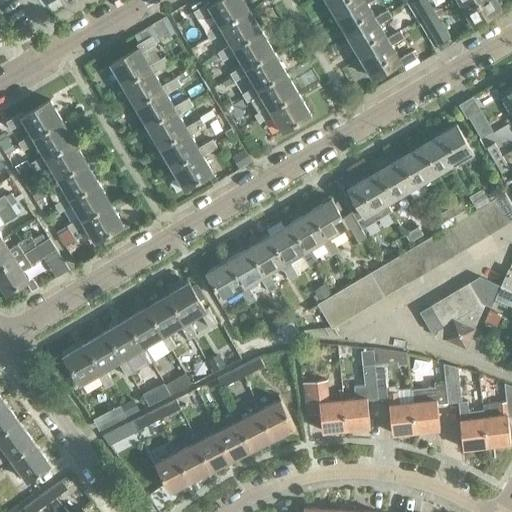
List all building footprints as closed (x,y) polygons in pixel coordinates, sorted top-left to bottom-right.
[(213,10),(220,22),(248,6),(245,0),(217,0),(211,4),(210,1),(194,10),(199,18),(213,10)] [(327,0),(339,19),(368,2),(371,0),(327,0)] [(502,8),(497,0),(463,0),(460,2),(474,25),(502,8)] [(368,2),(339,19),(352,40),(381,23),(392,16),(388,9),(377,16),(368,2)] [(225,30),(232,42),(260,26),(248,6),(220,22),(206,30),(211,39),(225,30)] [(420,12),(426,22),(437,16),(431,6),(420,12)] [(449,37),(437,16),(426,22),(439,43),(449,37)] [(381,23),(352,40),(364,61),(393,44),(404,37),(400,30),(389,37),(381,23)] [(244,64),(273,48),(260,26),(219,51),(224,60),(238,51),(244,64)] [(139,46),(111,63),(122,80),(151,64),(143,51),(157,43),(152,35),(137,44),(139,46)] [(401,57),(393,44),(364,61),(374,77),(401,61),(404,65),(417,58),(412,50),(401,57)] [(256,85),(285,68),(273,48),(244,64),(231,72),(235,80),(249,72),(256,85)] [(169,64),(164,56),(151,64),(122,80),(134,101),(163,84),(155,72),(169,64)] [(269,105),(297,89),(285,68),(256,85),(243,93),(247,101),(261,93),(269,105)] [(176,76),(163,84),(134,101),(146,122),(175,105),(168,93),(181,85),(176,76)] [(283,131),(312,114),(297,89),(269,105),(255,113),(259,122),(273,114),(283,131)] [(188,97),(175,105),(146,122),(158,142),(187,126),(180,113),(193,105),(188,97)] [(33,133),(61,116),(51,98),(24,114),(22,111),(6,121),(11,128),(25,120),(33,133)] [(469,116),(481,137),(492,131),(479,110),(469,116)] [(45,154),(73,137),(61,116),(33,133),(18,141),(23,149),(37,141),(45,154)] [(201,118),(187,126),(158,142),(171,163),(199,146),(192,134),(206,126),(201,118)] [(435,136),(451,164),(473,151),(457,123),(435,136)] [(13,147),(2,128),(0,128),(0,141),(6,151),(13,147)] [(414,148),(430,176),(451,164),(435,136),(414,148)] [(50,162),(57,174),(85,157),(73,137),(45,154),(31,162),(35,170),(50,162)] [(213,138),(199,146),(171,163),(185,188),(214,171),(204,154),(217,146),(213,138)] [(494,142),(487,146),(494,159),(502,155),(494,142)] [(392,161),(409,189),(430,176),(414,148),(392,161)] [(244,149),(232,156),(239,167),(250,160),(244,149)] [(509,167),(502,155),(494,159),(502,172),(509,167)] [(69,195),(98,178),(85,157),(57,174),(43,182),(48,191),(62,183),(69,195)] [(27,159),(16,165),(19,172),(31,166),(27,159)] [(370,174),(387,202),(409,189),(392,161),(370,174)] [(351,191),(342,195),(362,228),(392,210),(387,202),(370,174),(349,187),(351,191)] [(81,215),(110,199),(98,178),(69,195),(55,203),(60,211),(74,203),(81,215)] [(482,188),(470,196),(474,204),(487,196),(482,188)] [(511,220),(511,206),(504,192),(495,198),(509,222),(511,220)] [(0,197),(0,211),(11,204),(5,194),(0,197)] [(332,197),(310,209),(327,237),(331,235),(343,228),(351,242),(365,234),(362,228),(354,214),(345,219),(332,197)] [(509,222),(495,198),(484,204),(498,228),(509,222)] [(96,240),(124,223),(110,199),(81,215),(67,224),(72,232),(86,224),(96,240)] [(466,208),(461,201),(449,208),(453,216),(466,208)] [(18,214),(11,204),(0,211),(0,215),(5,223),(18,214)] [(498,228),(484,204),(474,210),(489,234),(498,228)] [(441,223),(453,216),(449,208),(437,215),(441,223)] [(310,209),(290,221),(307,249),(310,247),(322,240),(331,254),(339,249),(331,235),(327,237),(310,209)] [(489,234),(474,210),(463,216),(478,240),(489,234)] [(478,240),(463,216),(453,222),(467,246),(478,240)] [(269,234),(285,262),(289,260),(302,252),(310,267),(319,262),(310,247),(307,249),(290,221),(269,234)] [(467,246),(453,222),(443,228),(457,252),(467,246)] [(423,234),(419,226),(406,234),(410,241),(423,234)] [(457,252),(443,228),(432,234),(447,259),(457,252)] [(37,244),(31,234),(10,248),(4,238),(0,240),(0,269),(50,237),(50,236),(37,244)] [(265,274),(269,272),(281,264),(290,279),(298,274),(289,260),(285,262),(269,234),(250,245),(265,274)] [(447,259),(432,234),(422,241),(437,265),(447,259)] [(57,247),(50,237),(0,269),(0,283),(6,293),(30,279),(23,268),(31,263),(32,263),(57,247)] [(437,265),(422,241),(412,247),(426,271),(437,265)] [(228,258),(245,286),(248,284),(261,276),(270,291),(277,286),(269,272),(265,274),(250,245),(228,258)] [(426,271),(412,247),(401,253),(416,277),(426,271)] [(416,277),(401,253),(391,259),(405,283),(416,277)] [(245,286),(228,258),(207,270),(223,299),(240,288),(249,303),(257,298),(248,284),(245,286)] [(405,283),(391,259),(381,265),(395,289),(405,283)] [(395,289),(381,265),(371,271),(385,295),(395,289)] [(501,285),(511,289),(511,269),(508,268),(501,285)] [(385,295),(371,271),(361,277),(375,301),(385,295)] [(479,275),(469,281),(470,281),(481,301),(486,303),(492,306),(500,285),(479,275)] [(375,301),(361,277),(350,283),(365,307),(375,301)] [(190,280),(172,291),(189,319),(201,312),(210,326),(218,321),(210,307),(207,309),(190,280)] [(481,301),(470,281),(460,287),(471,307),(472,307),(482,311),(484,307),(486,303),(481,301)] [(365,307),(350,283),(340,289),(354,313),(365,307)] [(324,284),(313,291),(319,301),(330,294),(324,284)] [(511,289),(501,285),(496,297),(511,304),(511,289)] [(471,307),(459,287),(450,293),(461,313),(471,307)] [(354,313),(340,289),(330,295),(344,319),(354,313)] [(151,303),(168,331),(180,324),(189,338),(197,333),(189,319),(172,291),(151,303)] [(461,313),(450,293),(440,299),(452,319),(461,313)] [(344,319),(330,295),(318,302),(332,325),(326,326),(331,333),(338,334),(334,326),(334,325),(344,319)] [(452,319),(440,299),(431,304),(444,324),(452,319)] [(151,303),(131,315),(148,343),(160,336),(168,351),(176,346),(168,331),(151,303)] [(444,324),(431,304),(421,311),(432,330),(444,324)] [(472,307),(471,307),(461,313),(432,331),(466,346),(482,311),(472,307)] [(500,314),(490,310),(485,320),(496,325),(500,314)] [(131,315),(110,328),(127,356),(139,348),(147,363),(156,358),(148,343),(131,315)] [(300,333),(292,319),(280,326),(288,340),(300,333)] [(110,328),(89,340),(106,368),(119,360),(127,375),(135,370),(127,356),(110,328)] [(64,355),(81,383),(98,373),(106,387),(114,382),(106,368),(89,340),(64,355)] [(408,353),(374,348),(375,358),(399,358),(399,366),(409,365),(408,353)] [(358,397),(343,399),(345,427),(370,425),(368,399),(379,398),(375,364),(374,351),(364,352),(366,384),(356,385),(358,397)] [(252,372),(265,365),(259,355),(247,361),(252,372)] [(239,379),(252,372),(247,361),(234,368),(239,379)] [(458,366),(444,362),(446,380),(448,402),(459,401),(458,366)] [(385,363),(375,364),(379,398),(389,397),(393,432),(416,430),(412,388),(399,390),(398,386),(389,388),(386,363),(385,363)] [(223,387),(235,380),(230,370),(218,376),(223,387)] [(327,378),(306,380),(309,408),(321,407),(323,430),(345,427),(343,399),(330,400),(327,378)] [(177,380),(166,385),(171,394),(181,389),(177,380)] [(434,386),(412,388),(416,430),(440,428),(438,403),(448,402),(446,380),(434,382),(434,386)] [(165,382),(152,389),(159,401),(171,394),(165,382)] [(167,414),(182,407),(176,396),(162,404),(167,414)] [(295,426),(281,398),(260,409),(275,437),(295,426)] [(0,402),(0,431),(18,419),(4,399),(0,402)] [(133,399),(122,404),(127,415),(138,410),(133,399)] [(464,447),(488,445),(485,416),(484,408),(469,410),(468,400),(459,401),(464,447)] [(508,402),(483,404),(484,408),(485,416),(488,445),(511,442),(508,402)] [(121,404),(93,418),(99,430),(127,416),(121,404)] [(164,416),(159,405),(146,412),(151,422),(164,416)] [(275,437),(260,409),(240,419),(254,447),(275,437)] [(139,429),(151,422),(146,412),(133,418),(139,429)] [(0,431),(0,441),(12,458),(35,441),(18,419),(0,431)] [(254,447),(240,419),(219,430),(233,458),(254,447)] [(233,458),(219,430),(198,441),(212,469),(233,458)] [(29,481),(51,464),(35,441),(12,458),(29,481)] [(212,469),(198,441),(177,451),(191,479),(212,469)] [(191,479),(177,451),(156,462),(171,490),(191,479)] [(68,488),(61,478),(49,488),(56,497),(68,488)] [(56,497),(49,488),(37,497),(43,506),(56,497)] [(35,511),(43,506),(37,497),(24,506),(28,511),(35,511)]
